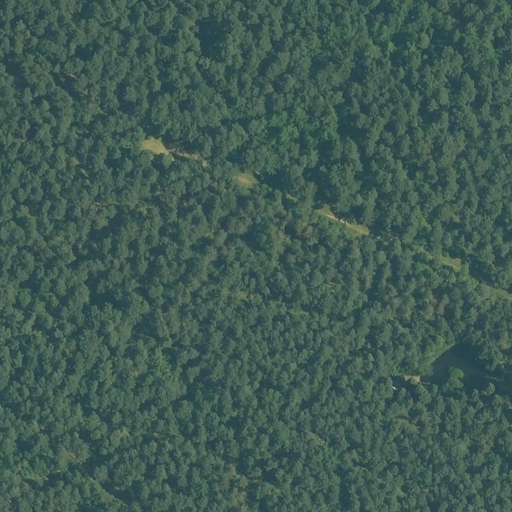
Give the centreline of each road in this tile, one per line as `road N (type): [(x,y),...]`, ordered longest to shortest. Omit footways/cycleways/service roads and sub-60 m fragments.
road 1 (track): [(143,511),(0,395)]
road 2 (track): [(511,309),(387,254)]
road 3 (track): [(464,511),(455,474),(408,400)]
